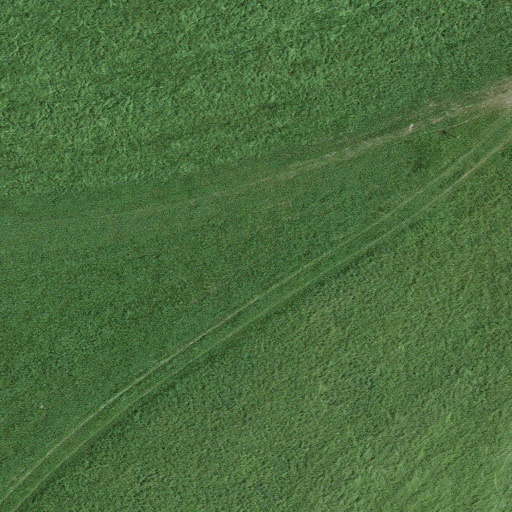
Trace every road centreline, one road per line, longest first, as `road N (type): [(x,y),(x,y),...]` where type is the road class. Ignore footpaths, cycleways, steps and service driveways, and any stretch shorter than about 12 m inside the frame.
road 1 (track): [(23,511),(79,453),(186,369),(511,142)]
road 2 (track): [(0,225),(269,190),(511,89)]
